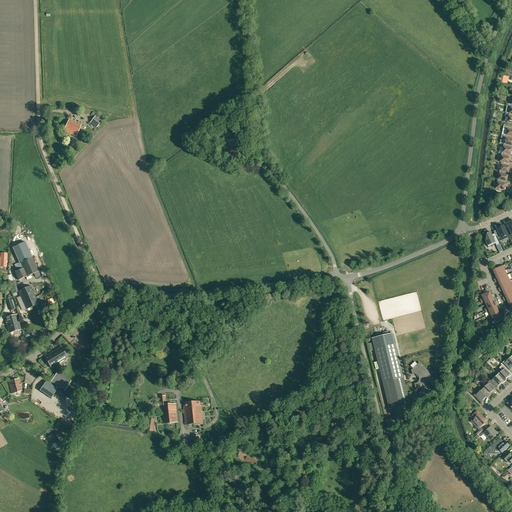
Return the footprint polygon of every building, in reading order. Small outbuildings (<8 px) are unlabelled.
[(96,115),(91,122),(97,127),(102,120),(96,115)] [(69,119),(63,132),(76,137),(82,124),(69,119)] [(507,130),(506,135),(511,136),(511,127),(504,125),(503,129),(507,130)] [(511,145),(504,144),(502,153),(511,155),(511,149),(511,145)] [(230,153),(232,153),(231,160),(238,161),(239,150),(233,149),(230,149),(230,153)] [(511,154),(511,155),(502,153),(500,162),(511,164),(509,163),(510,158),(511,158),(511,154)] [(502,162),(500,171),(509,173),(510,167),(511,167),(511,164),(500,162),(502,162)] [(511,173),(509,173),(500,171),(498,179),(507,181),(508,176),(511,177),(511,173)] [(510,182),(507,181),(498,179),(496,188),(505,190),(506,185),(509,185),(510,182)] [(497,229),(499,232),(500,235),(497,236),(499,242),(508,237),(503,226),(497,229)] [(492,236),(492,235),(490,232),(486,234),(485,241),(488,246),(495,242),(496,245),(499,244),(495,235),(492,236)] [(13,248),(18,259),(20,262),(14,265),(17,271),(15,272),(18,281),(39,271),(26,242),(13,248)] [(494,275),(505,270),(503,266),(492,271),(494,275)] [(494,279),(495,281),(507,275),(505,270),(494,275),(495,278),(494,279)] [(497,282),(498,285),(509,280),(507,275),(495,281),(495,283),(497,282)] [(498,288),(499,290),(511,284),(509,280),(498,285),(500,288),(498,288)] [(511,284),(499,290),(500,292),(501,291),(503,294),(511,289),(511,284)] [(39,304),(31,286),(18,291),(26,310),(39,304)] [(503,298),(503,299),(511,295),(511,289),(503,294),(504,297),(503,298)] [(481,302),(492,296),(489,292),(481,295),(483,298),(480,300),(481,302)] [(506,300),(507,303),(511,301),(511,295),(503,299),(504,301),(506,300)] [(485,302),(486,305),(494,301),(492,296),(481,302),(482,303),(485,302)] [(496,306),(494,301),(486,305),(487,308),(484,309),(485,311),(496,306)] [(489,311),(490,314),(498,310),(496,306),(485,311),(486,313),(489,311)] [(489,318),(490,320),(500,315),(498,310),(490,314),(492,317),(489,318)] [(5,318),(9,333),(21,330),(17,315),(5,318)] [(503,320),(500,315),(490,320),(488,321),(488,323),(493,321),(495,323),(503,320)] [(388,331),(377,335),(378,337),(372,338),(389,409),(393,409),(396,422),(411,409),(410,404),(393,333),(388,334),(388,331)] [(61,347),(44,357),(51,368),(58,363),(59,364),(66,360),(66,359),(67,358),(61,347)] [(191,365),(194,364),(197,361),(192,356),(188,360),(188,363),(191,365)] [(511,356),(507,360),(506,359),(503,362),(510,371),(511,368),(511,356)] [(414,384),(416,390),(422,384),(424,386),(432,379),(430,377),(432,375),(420,362),(411,370),(412,374),(413,374),(414,374),(416,374),(417,374),(417,375),(418,375),(419,376),(419,377),(419,378),(419,379),(419,380),(418,382),(417,382),(417,383),(416,383),(415,384),(414,384)] [(502,371),(498,375),(504,381),(505,382),(507,379),(506,379),(508,377),(509,378),(511,375),(503,365),(499,368),(502,371)] [(69,382),(57,374),(56,374),(59,376),(55,383),(52,381),(65,390),(64,389),(69,382)] [(505,382),(504,381),(498,375),(493,379),(492,378),(489,381),(497,389),(500,386),(499,385),(501,383),(502,384),(505,382)] [(12,393),(16,393),(22,391),(19,379),(9,382),(12,393)] [(46,381),(40,391),(51,398),(57,389),(46,381)] [(482,389),(488,395),(489,396),(491,394),(491,393),(493,391),(493,392),(497,389),(489,381),(486,384),(487,385),(482,389)] [(427,386),(417,395),(424,401),(433,392),(427,386)] [(489,396),(488,395),(482,389),(478,393),(477,392),(473,395),(481,403),(484,400),(486,398),(489,396)] [(176,404),(166,405),(166,396),(160,396),(161,405),(163,424),(178,422),(176,404)] [(201,406),(201,405),(201,401),(184,403),(184,407),(184,408),(185,425),(203,423),(201,406)] [(483,418),(477,411),(472,415),(474,418),(471,421),(479,429),(485,424),(481,420),(483,418)] [(154,425),(155,419),(148,418),(145,431),(153,433),(155,425),(154,425)] [(483,434),(486,438),(487,438),(490,440),(497,434),(493,429),(494,429),(491,426),(485,432),(483,430),(477,435),(480,437),(483,434)] [(194,451),(201,450),(200,435),(193,436),(194,451)] [(499,438),(487,449),(491,454),(495,454),(495,452),(500,452),(502,453),(510,446),(505,441),(503,443),(499,438)] [(248,454),(240,451),(237,458),(244,461),(245,460),(256,465),(258,460),(247,455),(248,454)] [(507,452),(502,457),(507,463),(511,463),(511,464),(511,454),(509,451),(507,452)] [(433,510),(434,511),(440,511),(439,509),(435,510),(435,509),(435,508),(432,503),(429,504),(428,502),(420,506),(422,511),(429,511),(430,511),(433,510)]
